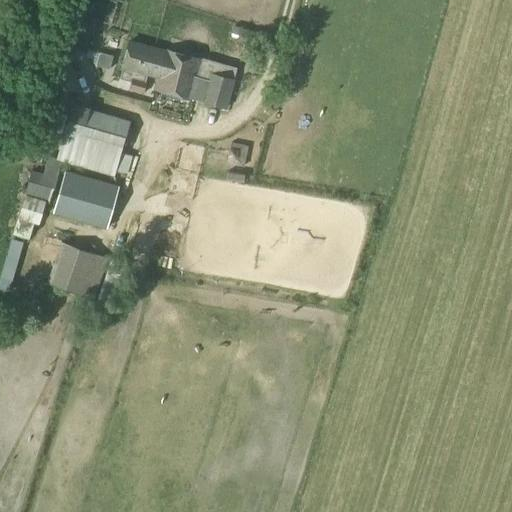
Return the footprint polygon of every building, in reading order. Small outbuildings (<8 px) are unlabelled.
[(122,68),(119,79),(129,82),(128,90),(143,94),(145,86),(148,75),(150,76),(157,78),(159,78),(164,51),(129,42),(122,68)] [(157,78),(154,89),(157,90),(191,99),(201,60),(165,51),(164,51),(159,78),(157,78)] [(209,72),(202,102),(225,108),(232,78),(209,72)] [(61,141),(56,160),(58,161),(113,176),(114,171),(126,174),(131,156),(120,153),(129,120),(86,108),(71,104),(70,110),(65,126),(61,141)] [(226,137),(221,157),(238,161),(242,141),(226,137)] [(184,155),(194,156),(194,169),(211,169),(211,159),(220,159),(220,140),(173,139),(173,164),(184,164),(184,155)] [(42,204),(46,205),(58,161),(56,160),(47,157),(42,174),(31,171),(23,199),(42,204)] [(116,186),(65,171),(52,213),(104,228),(116,186)] [(23,199),(17,219),(37,224),(42,204),(23,199)] [(50,284),(91,297),(103,257),(62,244),(50,284)] [(124,263),(111,259),(97,300),(110,304),(124,263)]
